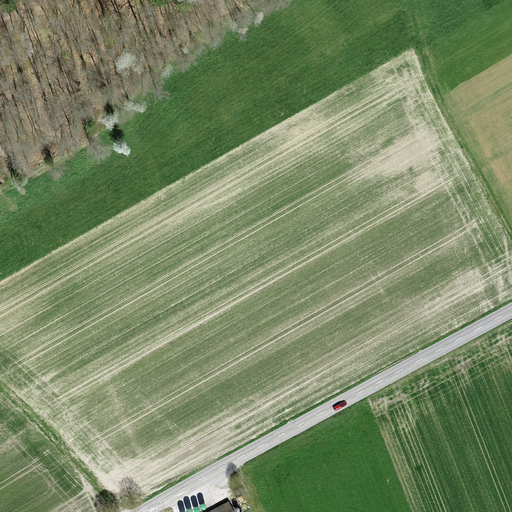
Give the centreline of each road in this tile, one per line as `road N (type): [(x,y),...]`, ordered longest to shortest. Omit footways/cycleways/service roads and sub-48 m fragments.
road 1 (tertiary): [(142,511),(511,308)]
road 2 (track): [(409,0),(433,87),(511,244)]
